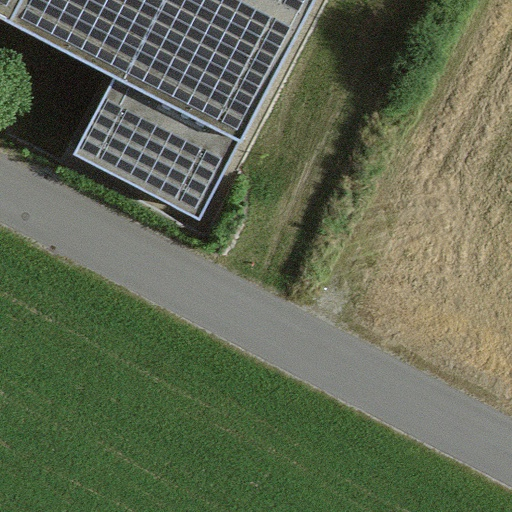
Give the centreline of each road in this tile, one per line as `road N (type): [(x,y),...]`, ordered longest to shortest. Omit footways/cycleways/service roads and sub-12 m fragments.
road 1 (tertiary): [(0,197),(511,464)]
road 2 (track): [(306,358),(495,0)]
